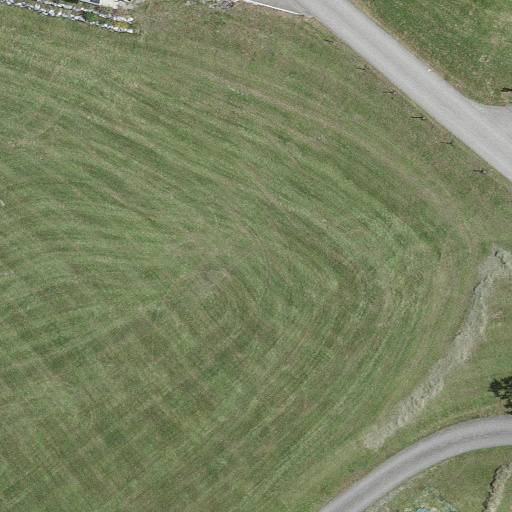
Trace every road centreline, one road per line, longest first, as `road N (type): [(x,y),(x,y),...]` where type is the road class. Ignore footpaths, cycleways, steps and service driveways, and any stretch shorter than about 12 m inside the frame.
road 1 (unclassified): [(511,153),(323,0)]
road 2 (track): [(370,511),(459,445),(511,452)]
